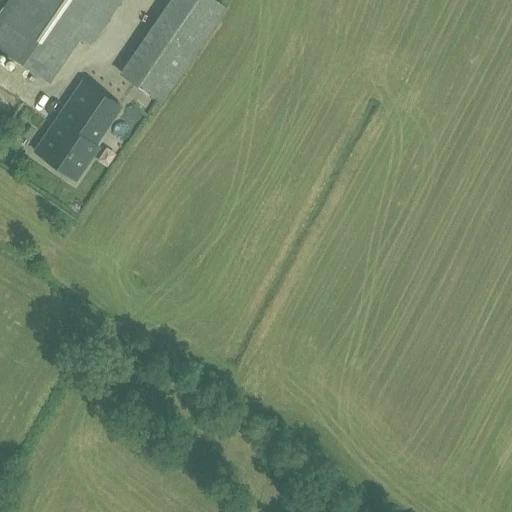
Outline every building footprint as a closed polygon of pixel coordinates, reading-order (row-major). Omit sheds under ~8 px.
[(90,45),(120,0),(9,0),(0,14),(0,46),(49,80),(79,37),(90,45)] [(216,0),(179,0),(151,41),(184,65),(225,6),(216,0)] [(151,41),(138,61),(172,83),(184,65),(151,41)] [(138,61),(126,77),(141,87),(153,71),(138,61)] [(172,83),(153,71),(141,87),(160,100),(172,83)] [(84,81),(36,152),(76,179),(98,147),(95,145),(121,106),(84,81)]
